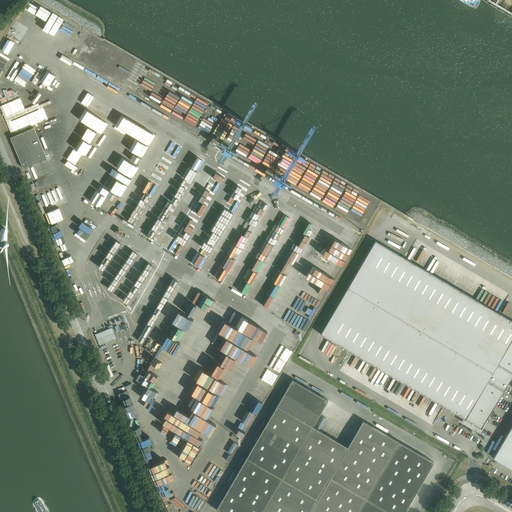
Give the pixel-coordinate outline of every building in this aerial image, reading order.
[(12,41),(6,53),(10,56),(17,44),(12,41)] [(207,96),(212,89),(198,81),(194,88),(207,96)] [(29,94),(20,97),(24,108),(33,104),(29,94)] [(133,124),(135,121),(128,117),(123,127),(127,129),(131,123),(133,124)] [(34,128),(11,138),(21,163),(25,161),(28,167),(47,159),(34,128)] [(77,153),(71,162),(81,168),(85,168),(87,164),(85,164),(83,162),(78,162),(78,159),(86,159),(86,162),(88,162),(90,160),(81,154),(81,156),(77,153)] [(320,334),(350,352),(465,419),(464,421),(481,432),(488,420),(486,419),(511,375),(511,320),(375,241),(320,334)] [(116,339),(111,328),(95,335),(99,346),(116,339)] [(312,426),(328,400),(292,379),(216,510),(219,511),(404,511),(433,462),(363,421),(347,447),(312,426)] [(511,425),(493,458),(511,469),(511,425)] [(167,508),(169,511),(177,511),(172,500),(165,503),(167,508)] [(203,506),(205,502),(180,502),(200,511),(203,506)]
